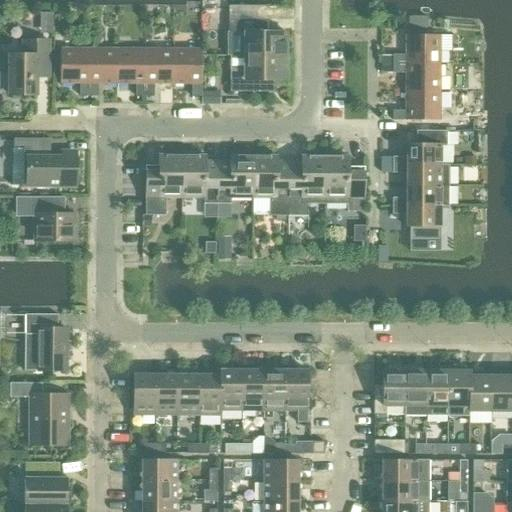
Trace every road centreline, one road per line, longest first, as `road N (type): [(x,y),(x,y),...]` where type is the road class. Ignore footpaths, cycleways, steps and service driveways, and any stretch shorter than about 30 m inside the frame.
road 1 (residential): [(106,333),(106,129),(296,124),(311,104),(311,0)]
road 2 (residential): [(342,334),(106,333)]
road 3 (residential): [(96,511),(96,366),(106,333)]
road 4 (residential): [(341,511),(342,334)]
road 5 (residential): [(511,335),(342,334)]
